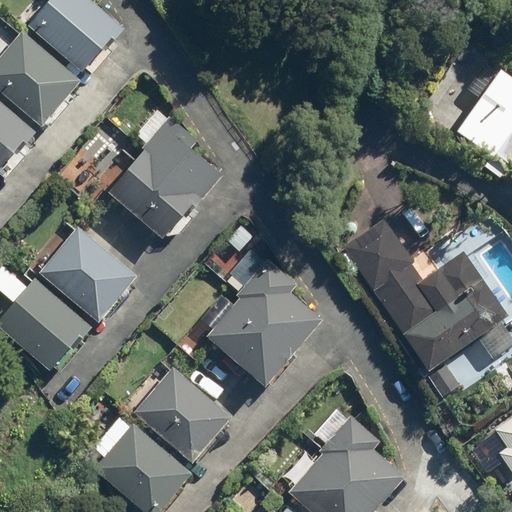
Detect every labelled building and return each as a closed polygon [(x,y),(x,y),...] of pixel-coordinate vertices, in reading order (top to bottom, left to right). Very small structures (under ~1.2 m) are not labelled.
[(92,0),(47,0),(27,22),(80,70),(120,26),(92,0)] [(68,92),(79,80),(25,30),(0,56),(0,90),(44,131),(75,98),(68,92)] [(511,80),(502,72),(456,133),(511,175),(511,80)] [(0,172),(7,179),(33,151),(23,142),(34,130),(0,98),(0,172)] [(195,141),(167,117),(156,107),(134,133),(145,142),(105,188),(162,238),(221,170),(192,145),(195,141)] [(464,253),(419,281),(381,221),(346,243),(429,374),(464,352),(460,345),(504,317),(464,253)] [(79,224),(38,271),(94,320),(135,273),(79,224)] [(289,292),(297,283),(270,259),(206,332),(264,384),(321,319),(289,292)] [(33,276),(0,311),(0,327),(48,372),(89,327),(33,276)] [(230,418),(171,369),(134,413),(192,462),(230,418)] [(375,511),(406,479),(373,448),(380,440),(344,407),(317,437),(329,448),(291,489),(315,511),(375,511)] [(102,457),(93,468),(144,511),(155,511),(190,471),(120,413),(91,448),(102,457)]
